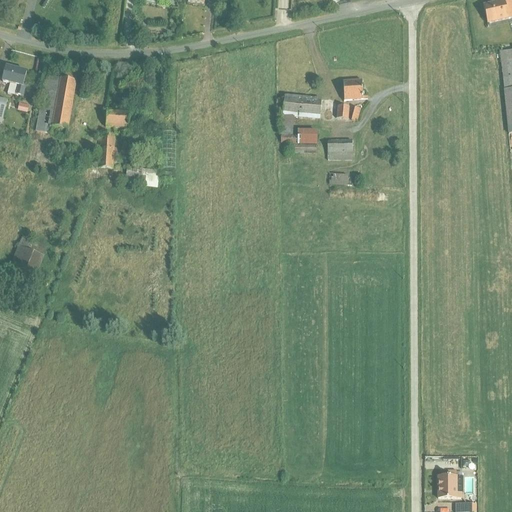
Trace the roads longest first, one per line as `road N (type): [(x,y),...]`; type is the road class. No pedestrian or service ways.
road 1 (unclassified): [(415,511),(413,2)]
road 2 (unclassified): [(413,2),(123,57),(0,36)]
